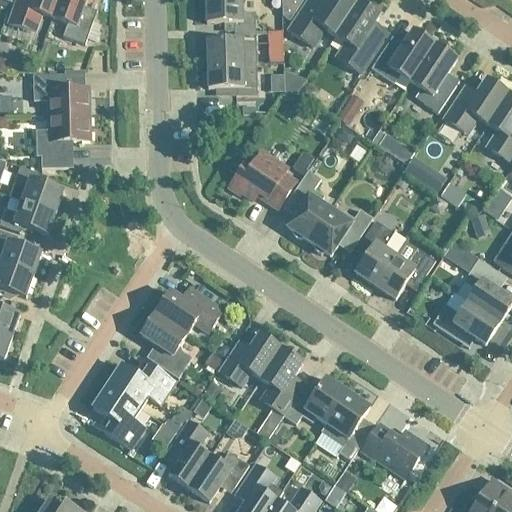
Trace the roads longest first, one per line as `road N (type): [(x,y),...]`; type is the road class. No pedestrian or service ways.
road 1 (residential): [(178,227),(484,427)]
road 2 (residential): [(40,427),(178,227)]
road 3 (residential): [(152,0),(149,160),(158,196),(178,227)]
road 4 (residential): [(162,511),(40,427)]
